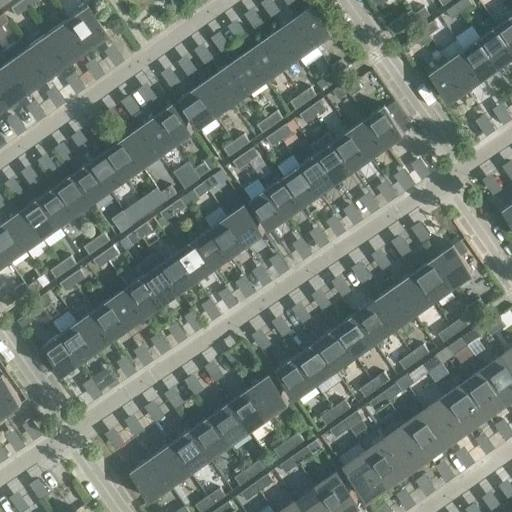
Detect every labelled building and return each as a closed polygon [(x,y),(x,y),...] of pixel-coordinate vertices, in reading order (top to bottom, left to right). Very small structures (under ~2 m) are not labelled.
[(28,7),(22,0),(20,0),(10,7),(16,16),(28,7)] [(473,4),(469,0),(461,0),(457,3),(462,11),(473,4)] [(462,11),(457,3),(446,11),(452,19),(462,11)] [(313,4),(296,16),(316,45),(333,32),(313,4)] [(86,5),(66,19),(86,47),(106,33),(86,5)] [(414,14),(417,18),(420,22),(430,15),(424,7),(414,14)] [(401,17),(407,25),(417,18),(414,14),(411,10),(401,17)] [(511,15),(497,26),(511,46),(511,15)] [(316,45),(296,16),(279,28),(299,56),(316,45)] [(86,47),(66,19),(46,33),(66,61),(86,47)] [(439,28),(434,20),(423,27),(426,31),(429,35),(439,28)] [(511,57),(511,46),(497,26),(481,37),(500,66),(511,57)] [(299,56),(279,28),(263,40),(282,68),(299,56)] [(432,39),(429,35),(426,31),(416,38),(422,46),(432,39)] [(66,61),(46,33),(26,47),(46,75),(66,61)] [(500,66),(481,37),(464,49),(484,77),(500,66)] [(282,68),(263,40),(246,52),(266,80),(282,68)] [(46,75),(26,47),(7,60),(27,89),(46,75)] [(484,77),(464,49),(447,61),(467,89),(484,77)] [(266,80),(246,52),(229,63),(249,92),(266,80)] [(331,66),(334,70),(337,74),(347,67),(341,59),(331,66)] [(27,89),(7,60),(0,65),(0,92),(7,102),(27,89)] [(467,89),(447,61),(430,73),(450,101),(467,89)] [(249,92),(229,63),(213,75),(232,103),(249,92)] [(340,78),(337,74),(334,70),(324,78),(330,86),(340,78)] [(232,103),(213,75),(196,87),(216,115),(232,103)] [(362,88),(356,80),(346,87),(349,91),(352,95),(362,88)] [(349,91),(346,87),(343,83),(333,91),(339,99),(349,91)] [(216,115),(196,87),(179,99),(199,127),(216,115)] [(311,87),(301,94),(306,102),(317,95),(311,87)] [(306,102),(301,94),(290,101),(296,109),(306,102)] [(326,108),(320,100),(310,107),(316,115),(326,108)] [(193,131),(174,102),(156,115),(176,143),(193,131)] [(384,105),(367,117),(387,145),(404,133),(384,105)] [(316,115),(310,107),(300,114),(305,122),(316,115)] [(278,110),(267,117),(273,125),(283,118),(278,110)] [(176,143),(156,115),(140,126),(160,155),(176,143)] [(273,125),(267,117),(257,125),(263,133),(273,125)] [(387,145),(367,117),(350,129),(370,157),(387,145)] [(292,131),(287,123),(276,130),(282,138),(292,131)] [(160,155),(140,126),(123,138),(143,166),(160,155)] [(370,157),(350,129),(334,141),(354,169),(370,157)] [(282,138),(276,130),(266,138),(272,146),(282,138)] [(334,141),(328,133),(312,145),(317,153),(337,181),(354,169),(334,141)] [(244,134),(234,141),(240,149),(250,142),(244,134)] [(143,166),(123,138),(106,150),(126,178),(143,166)] [(240,149),(234,141),(224,148),(229,156),(240,149)] [(259,155),(253,147),(243,154),(249,162),(259,155)] [(126,178),(106,150),(90,162),(110,190),(126,178)] [(337,181),(317,153),(300,164),(320,192),(337,181)] [(249,162),(243,154),(233,161),(239,169),(249,162)] [(205,161),(194,169),(200,177),(210,170),(205,161)] [(110,190),(90,162),(73,173),(93,202),(110,190)] [(320,192),(300,164),(284,176),(304,204),(320,192)] [(200,177),(194,169),(184,176),(190,184),(200,177)] [(93,202),(73,173),(56,185),(76,213),(93,202)] [(220,183),(214,174),(204,182),(209,190),(220,183)] [(304,204),(284,176),(267,188),(287,216),(304,204)] [(209,190),(204,182),(193,189),(199,197),(209,190)] [(76,213),(56,185),(40,197),(59,225),(76,213)] [(171,185),(161,192),(167,200),(177,193),(171,185)] [(287,216),(267,188),(250,200),(270,228),(287,216)] [(167,200),(161,192),(151,199),(157,208),(167,200)] [(59,225),(40,197),(23,209),(43,237),(59,225)] [(186,206),(180,198),(170,205),(176,213),(186,206)] [(511,202),(502,209),(511,222),(511,202)] [(265,232),(245,203),(227,216),(247,244),(265,232)] [(176,213),(170,205),(160,212),(166,221),(176,213)] [(138,208),(128,216),(133,224),(144,217),(138,208)] [(43,237),(23,209),(6,220),(26,249),(43,237)] [(133,224),(128,216),(117,223),(123,231),(133,224)] [(247,244),(227,216),(211,227),(231,256),(247,244)] [(26,249),(6,220),(0,224),(0,246),(9,260),(26,249)] [(153,230),(147,221),(137,229),(143,237),(153,230)] [(231,256),(211,227),(194,239),(214,267),(231,256)] [(143,237),(137,229),(127,236),(132,244),(143,237)] [(105,232),(94,239),(100,247),(110,240),(105,232)] [(100,247),(94,239),(84,246),(90,255),(100,247)] [(214,267),(194,239),(177,251),(197,279),(214,267)] [(453,244),(433,258),(453,287),(473,272),(453,244)] [(119,253),(114,245),(103,252),(109,260),(119,253)] [(0,267),(9,260),(0,246),(0,267)] [(197,279),(177,251),(161,263),(181,291),(197,279)] [(109,260),(103,252),(93,259),(99,267),(109,260)] [(71,256),(61,263),(67,271),(77,264),(71,256)] [(453,287),(433,258),(413,272),(433,300),(453,287)] [(67,271),(61,263),(51,270),(56,278),(67,271)] [(181,291),(161,263),(144,274),(164,303),(181,291)] [(86,277),(80,268),(70,276),(76,284),(86,277)] [(433,300),(413,272),(394,286),(414,314),(433,300)] [(164,303),(144,274),(127,286),(147,314),(164,303)] [(76,284),(70,276),(60,283),(66,291),(76,284)] [(27,286),(30,290),(33,295),(43,287),(38,279),(27,286)] [(14,290),(20,298),(30,290),(27,286),(25,282),(14,290)] [(147,314),(127,286),(111,298),(131,326),(147,314)] [(414,314),(394,286),(374,300),(394,328),(414,314)] [(52,300),(47,292),(36,299),(39,303),(42,307),(52,300)] [(131,326),(111,298),(94,310),(114,338),(131,326)] [(473,315),(476,313),(486,306),(480,298),(468,307),(473,315)] [(394,328),(374,300),(355,314),(374,342),(394,328)] [(45,312),(42,307),(39,303),(29,311),(34,319),(45,312)] [(114,338),(94,310),(77,321),(97,350),(114,338)] [(374,342),(355,314),(335,327),(355,356),(374,342)] [(501,315),(485,327),(490,335),(504,325),(499,317),(501,315)] [(463,316),(451,325),(456,333),(468,324),(463,316)] [(97,350),(77,321),(61,333),(81,361),(97,350)] [(456,333),(451,325),(438,333),(444,342),(456,333)] [(478,325),(462,336),(468,344),(481,335),(476,327),(478,325)] [(355,356),(335,327),(315,341),(335,369),(355,356)] [(81,361),(61,333),(43,345),(63,374),(81,361)] [(468,344),(462,336),(446,347),(446,348),(448,346),(454,354),(468,344)] [(335,369),(315,341),(296,355),(316,383),(335,369)] [(424,344),(411,352),(417,361),(429,352),(424,344)] [(417,361),(411,352),(399,361),(405,369),(417,361)] [(439,353),(423,364),(428,372),(442,362),(437,355),(439,353)] [(511,396),(511,365),(504,354),(485,368),(507,400),(511,396)] [(316,383),(296,355),(275,369),(295,398),(316,383)] [(428,372),(423,364),(407,375),(409,374),(415,382),(428,372)] [(507,400),(485,368),(465,382),(487,414),(507,400)] [(384,372),(372,380),(378,388),(390,380),(384,372)] [(2,374),(0,375),(0,407),(5,415),(22,402),(2,374)] [(289,402),(270,374),(249,388),(269,416),(289,402)] [(378,388),(372,380),(360,389),(366,397),(378,388)] [(399,381),(383,392),(389,400),(402,390),(397,383),(399,381)] [(487,414),(465,382),(445,396),(468,428),(487,414)] [(269,416),(249,388),(230,402),(250,430),(269,416)] [(389,400),(383,392),(367,403),(370,402),(375,410),(389,400)] [(468,428),(445,396),(425,410),(448,442),(468,428)] [(345,399),(333,408),(338,416),(351,407),(345,399)] [(250,430),(230,402),(210,415),(230,444),(250,430)] [(338,416),(333,408),(321,416),(326,424),(338,416)] [(360,409),(360,408),(344,419),(349,427),(363,418),(358,410),(360,409)] [(448,442),(425,410),(406,424),(428,456),(448,442)] [(230,444),(210,415),(190,429),(210,458),(230,444)] [(349,427),(344,419),(328,431),(330,429),(336,437),(349,427)] [(428,456),(406,424),(386,438),(408,470),(428,456)] [(210,458),(190,429),(171,443),(191,471),(210,458)] [(299,432),(286,441),(292,449),(304,440),(299,432)] [(408,470),(386,438),(366,452),(389,483),(408,470)] [(292,449),(286,441),(274,449),(280,457),(292,449)] [(191,471),(171,443),(151,457),(171,485),(191,471)] [(310,444),(294,455),(299,463),(313,453),(308,445),(310,444)] [(389,483),(366,452),(346,466),(368,498),(389,483)] [(299,463),(294,455),(278,466),(280,465),(286,472),(299,463)] [(171,485),(151,457),(131,471),(151,499),(171,485)] [(259,460),(247,468),(253,476),(265,468),(259,460)] [(253,476),(247,468),(235,477),(240,485),(253,476)] [(271,471),(270,471),(254,482),(260,490),(274,481),(268,473),(271,471)] [(337,472),(316,487),(334,511),(348,511),(359,504),(337,472)] [(260,490),(254,482),(238,494),(239,494),(241,492),(246,500),(260,490)] [(220,487),(208,496),(214,504),(226,495),(220,487)] [(334,511),(316,487),(297,501),(304,511),(334,511)] [(202,511),(214,504),(208,496),(196,505),(200,511),(202,511)] [(231,499),(215,510),(216,511),(229,511),(235,508),(229,501),(231,499)] [(304,511),(297,501),(280,511),(304,511)]
